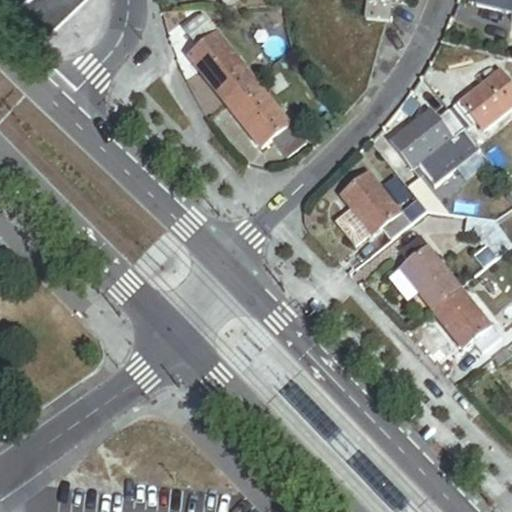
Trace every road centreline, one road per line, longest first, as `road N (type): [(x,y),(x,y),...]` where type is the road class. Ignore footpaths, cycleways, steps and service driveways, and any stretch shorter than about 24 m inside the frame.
road 1 (residential): [(225,269),(386,103),(436,0)]
road 2 (secondary): [(465,511),(225,269)]
road 3 (secondary): [(0,154),(178,337)]
road 4 (secondary): [(178,337),(348,511)]
road 5 (secondary): [(225,269),(58,107)]
road 6 (residential): [(178,337),(134,382),(0,479)]
road 7 (residential): [(126,0),(125,33),(58,107)]
